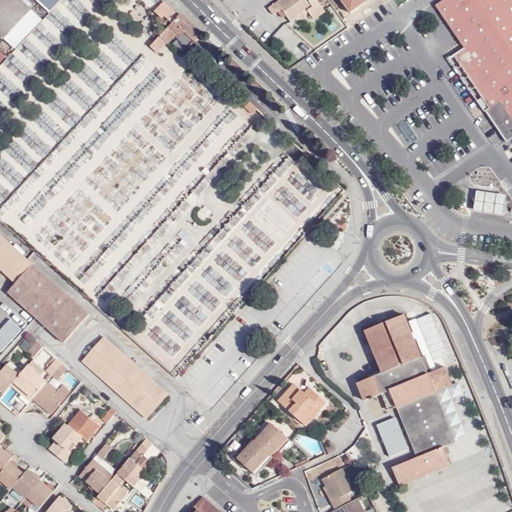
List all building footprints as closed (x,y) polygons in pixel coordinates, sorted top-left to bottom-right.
[(21,0),(0,0),(0,35),(4,39),(32,9),(21,0)] [(312,20),(323,13),(314,0),(279,0),(274,3),(267,8),(271,14),(274,13),(278,9),(282,15),(288,23),(294,19),(302,20),(304,11),(306,11),(312,20)] [(339,0),(349,14),(367,1),(365,0),(339,0)] [(488,108),(498,101),(511,120),(511,0),(442,0),(434,6),(464,48),(453,55),(488,108)] [(162,18),(164,16),(172,22),(178,15),(164,1),(154,11),(162,18)] [(14,48),(41,19),(32,9),(4,39),(14,48)] [(274,13),(278,18),(282,15),(278,9),(274,13)] [(194,41),(201,33),(180,13),(178,15),(172,22),(150,45),(158,52),(167,42),(168,44),(176,36),(178,38),(184,32),(194,41)] [(178,38),(188,47),(194,41),(184,32),(178,38)] [(508,141),(511,137),(511,120),(498,101),(488,108),(486,110),(508,141)] [(475,116),(483,110),(480,104),(471,110),(475,116)] [(505,195),(475,191),(473,210),(503,215),(505,195)] [(0,270),(14,284),(32,265),(0,235),(0,270)] [(36,318),(61,291),(32,265),(14,285),(8,293),(36,318)] [(36,318),(63,341),(87,314),(61,291),(36,318)] [(421,317),(429,345),(441,341),(433,313),(421,317)] [(432,372),(428,373),(421,357),(404,314),(364,331),(382,373),(358,383),(365,400),(383,393),(390,390),(396,405),(417,457),(392,467),(399,486),(451,464),(444,446),(455,441),(454,439),(435,392),(452,385),(445,366),(432,372)] [(0,350),(1,352),(22,328),(10,317),(0,327),(0,350)] [(109,341),(104,336),(93,348),(98,353),(109,341)] [(26,339),(21,346),(27,352),(33,345),(26,339)] [(114,345),(109,341),(98,353),(103,357),(114,345)] [(27,355),(32,360),(43,348),(38,343),(27,355)] [(119,351),(114,345),(103,357),(109,362),(119,351)] [(93,348),(82,361),(87,365),(98,353),(93,348)] [(37,359),(46,365),(53,356),(44,350),(37,359)] [(125,356),(119,351),(109,362),(115,368),(125,356)] [(103,357),(98,353),(87,365),(92,370),(103,357)] [(432,372),(425,355),(421,357),(428,373),(432,372)] [(131,361),(125,356),(115,368),(120,373),(131,361)] [(109,362),(103,357),(92,370),(98,375),(109,362)] [(48,368),(45,371),(51,376),(61,364),(54,358),(46,366),(48,368)] [(22,372),(10,361),(7,365),(19,375),(22,372)] [(39,377),(44,371),(32,361),(27,366),(39,377)] [(136,366),(131,361),(120,373),(126,378),(136,366)] [(115,368),(109,362),(98,375),(103,380),(115,368)] [(51,376),(57,381),(67,369),(61,364),(51,376)] [(7,365),(0,373),(0,388),(5,392),(11,385),(14,381),(19,375),(7,365)] [(14,381),(33,397),(46,382),(39,377),(27,366),(22,372),(19,375),(14,381)] [(142,371),(136,366),(126,378),(131,383),(142,371)] [(120,373),(115,368),(103,380),(109,385),(120,373)] [(71,371),(64,378),(74,388),(81,381),(71,371)] [(147,376),(142,371),(131,383),(137,388),(147,376)] [(126,378),(120,373),(109,385),(115,390),(126,378)] [(154,381),(147,376),(137,388),(143,393),(154,381)] [(131,383),(126,378),(115,390),(120,395),(131,383)] [(14,381),(11,385),(30,401),(32,398),(33,397),(14,381)] [(159,386),(154,381),(143,393),(148,398),(159,386)] [(62,385),(56,391),(46,382),(33,397),(32,398),(34,400),(51,414),(70,392),(62,385)] [(464,393),(459,382),(452,385),(435,392),(454,439),(467,434),(452,398),(464,393)] [(137,388),(131,383),(120,395),(126,400),(137,388)] [(294,384),(278,402),(301,422),(317,405),(321,409),(326,403),(310,388),(305,394),(294,384)] [(153,403),(164,391),(159,386),(148,398),(153,403)] [(88,397),(91,393),(85,388),(82,392),(88,397)] [(132,405),(143,393),(137,388),(126,400),(132,405)] [(383,393),(389,408),(396,405),(390,390),(383,393)] [(158,407),(169,395),(164,391),(153,403),(158,407)] [(137,410),(148,398),(143,393),(132,405),(137,410)] [(30,401),(17,416),(23,414),(34,400),(32,398),(30,401)] [(142,415),(153,403),(148,398),(137,410),(142,415)] [(142,415),(147,419),(158,407),(153,403),(142,415)] [(301,422),(305,426),(321,409),(317,405),(301,422)] [(111,407),(101,419),(106,424),(116,412),(111,407)] [(100,426),(80,410),(67,425),(82,437),(87,441),(100,426)] [(251,424),(258,416),(254,413),(247,421),(251,424)] [(389,457),(408,449),(395,417),(376,425),(389,457)] [(53,438),(55,440),(49,448),(63,461),(70,452),(67,449),(73,443),(76,445),(82,437),(67,425),(65,423),(53,438)] [(287,437),(271,423),(255,441),(270,454),(271,455),(287,437)] [(249,436),(241,429),(238,432),(246,440),(249,436)] [(290,440),(287,437),(271,455),(273,457),(274,458),(290,440)] [(142,455),(152,444),(146,439),(136,450),(130,458),(118,473),(125,479),(134,487),(153,464),(142,455)] [(270,454),(255,441),(253,440),(237,458),(253,472),(270,454)] [(70,452),(76,445),(73,443),(67,449),(70,452)] [(113,448),(107,443),(97,455),(103,459),(113,448)] [(4,451),(3,451),(0,447),(0,472),(9,462),(11,459),(12,458),(4,451)] [(14,455),(6,448),(4,451),(12,458),(14,455)] [(66,463),(73,455),(70,452),(63,461),(66,463)] [(253,472),(256,475),(273,457),(271,455),(270,454),(253,472)] [(103,459),(97,455),(93,459),(99,463),(103,459)] [(16,467),(19,465),(11,459),(9,462),(16,467)] [(115,476),(112,474),(115,470),(103,459),(99,463),(93,459),(79,476),(100,493),(111,480),(115,476)] [(0,479),(5,484),(11,489),(13,487),(24,474),(16,467),(9,462),(0,472),(0,479)] [(334,501),(331,502),(336,510),(352,501),(348,493),(353,490),(341,468),(322,478),(326,486),(334,501)] [(26,496),(40,480),(27,470),(24,474),(13,487),(15,489),(25,497),(26,496)] [(119,486),(125,479),(118,473),(115,476),(111,480),(119,486)] [(51,489),(46,485),(40,480),(26,496),(33,502),(40,508),(54,492),(51,489)] [(122,488),(119,486),(111,480),(100,493),(98,496),(114,510),(128,493),(127,492),(122,488)] [(136,491),(147,499),(153,491),(142,483),(136,491)] [(326,486),(323,488),(331,502),(334,501),(326,486)] [(22,502),(25,497),(15,489),(10,494),(21,503),(22,502)] [(28,507),(33,502),(26,496),(25,497),(22,502),(28,507)] [(62,498),(60,496),(46,511),(68,511),(69,510),(73,507),(67,502),(62,498)] [(203,496),(195,506),(198,509),(200,511),(208,501),(203,496)] [(365,511),(357,498),(352,501),(336,510),(331,511),(365,511)] [(201,511),(209,511),(214,506),(208,501),(200,511),(201,511)]
